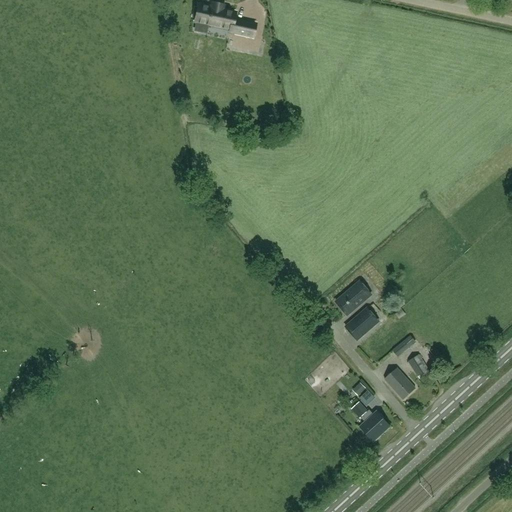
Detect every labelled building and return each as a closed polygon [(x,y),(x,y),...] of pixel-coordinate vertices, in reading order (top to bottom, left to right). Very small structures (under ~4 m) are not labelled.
[(195,22),(197,22),(209,25),(231,30),(230,32),(253,37),(256,24),(234,19),(235,12),(223,10),(224,6),(212,3),(211,7),(199,5),(198,9),(195,8),(193,17),(196,17),(195,22)] [(362,282),(338,303),(348,315),(372,295),(362,282)] [(368,309),(346,327),(357,340),(379,322),(368,309)] [(398,357),(416,343),(411,337),(393,351),(398,357)] [(419,355),(408,362),(418,377),(419,376),(422,374),(425,378),(431,374),(428,370),(429,370),(419,355)] [(403,399),(415,388),(398,369),(385,380),(403,399)] [(352,410),(360,419),(367,412),(360,404),(352,410)] [(374,440),(389,427),(376,412),(373,416),(368,411),(361,417),(366,422),(361,426),(374,440)]
